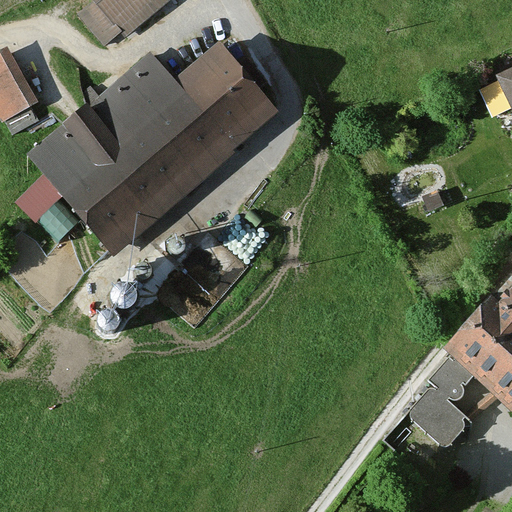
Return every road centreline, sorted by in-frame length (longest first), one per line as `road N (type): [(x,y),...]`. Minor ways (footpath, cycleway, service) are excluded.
road 1 (residential): [(313,511),(433,355),(511,269)]
road 2 (track): [(212,0),(136,51),(104,61),(57,30),(32,27),(0,38)]
